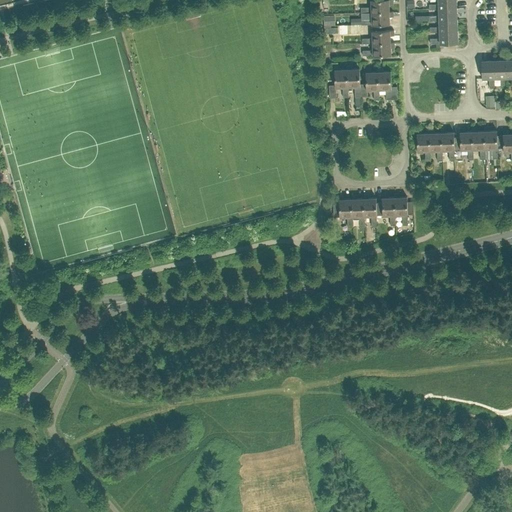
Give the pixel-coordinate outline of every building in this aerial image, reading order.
[(361,7),(361,12),(371,12),(389,11),(389,4),(392,4),(392,2),(393,2),(392,0),(370,0),(371,7),(361,7)] [(438,0),(439,4),(429,4),(429,9),(439,9),(456,8),(455,0),(438,0)] [(429,16),(429,21),(439,20),(457,20),(456,8),(439,9),(439,15),(429,16)] [(372,24),(385,24),(390,24),(390,16),(392,16),(392,14),(393,14),(393,11),(389,11),(371,12),(372,19),(361,19),(362,24),(372,24)] [(439,27),(430,27),(430,32),(440,32),(440,31),(457,31),(457,20),(439,20),(439,27)] [(385,30),(385,27),(385,24),(372,24),(372,30),(372,38),(362,38),(362,43),(372,43),(390,42),(390,35),(393,35),(393,33),(394,33),(394,30),(390,30),(385,30)] [(440,43),(457,43),(457,31),(440,31),(440,32),(440,38),(430,38),(430,43),(435,43),(439,43),(440,43)] [(362,50),(363,55),(373,55),(391,55),(391,47),(393,47),(393,45),(394,45),(394,42),(390,42),(372,43),(373,50),(362,50)] [(489,88),(494,87),(494,78),(493,60),(482,61),(482,78),(489,78),(489,88)] [(500,87),(506,87),(505,77),(505,60),(493,60),(494,78),(500,77),(500,87)] [(343,97),(348,97),(348,87),(347,69),(340,69),(340,66),(337,66),(337,65),(335,65),(335,69),(334,69),(335,85),(329,85),(329,98),(336,97),(336,87),(343,87),(343,97)] [(355,86),(355,97),(361,96),(361,84),(360,84),(359,68),(352,68),(352,66),(349,66),(349,65),(347,65),(347,69),(348,87),(355,86)] [(386,99),(398,99),(397,86),(391,86),(390,71),(383,71),(383,68),(380,68),(380,67),(378,68),(378,71),(379,89),(386,89),(386,99)] [(374,100),(379,99),(379,89),(378,71),(371,71),(371,69),(369,69),(368,68),(366,68),(366,72),(366,84),(361,84),(361,96),(367,96),(367,90),(374,89),(374,100)] [(480,159),(485,159),(485,149),(484,130),(477,131),(477,128),(475,128),(475,127),(472,127),(472,131),(473,149),(480,149),(480,159)] [(497,148),(497,135),(497,130),(489,130),(489,128),(487,128),(487,127),(484,127),(484,130),(485,149),(492,148),(492,158),(497,158),(497,148)] [(454,149),(454,137),(454,132),(446,132),(446,129),(444,129),(444,128),(441,128),(441,132),(442,150),(449,150),(449,160),(454,160),(454,150),(454,149)] [(468,159),(473,159),(473,149),(472,131),(465,131),(465,128),(463,129),(463,128),(460,128),(460,131),(460,137),(454,137),(454,149),(460,149),(468,149),(468,159)] [(425,161),(430,161),(430,151),(429,132),(422,133),(422,130),(420,130),(420,129),(417,129),(417,133),(417,151),(425,151),(425,161)] [(437,160),(442,160),(442,150),(441,132),(434,132),(434,130),(432,130),(432,129),(429,129),(429,132),(430,151),(437,150),(437,160)] [(503,134),(503,135),(497,135),(497,148),(503,148),(503,152),(511,151),(511,162),(511,161),(511,133),(508,133),(508,131),(506,131),(506,130),(503,130),(503,134)] [(394,197),(388,197),(387,194),(385,194),(385,193),(382,193),(382,197),(382,202),(376,203),(377,215),(383,215),(390,215),(390,225),(396,225),(395,215),(394,197)] [(414,214),(413,201),(407,201),(407,196),(400,197),(399,194),(397,194),(397,193),(394,193),(394,197),(395,215),(402,215),(402,225),(408,225),(407,214),(408,214),(414,214)] [(364,198),(363,198),(357,198),(357,195),(354,195),(354,194),(351,195),(351,198),(352,198),(352,216),(359,216),(360,226),(365,226),(364,216),(364,198)] [(366,194),(363,194),(363,198),(364,198),(364,216),(371,216),(372,226),(377,226),(376,215),(377,215),(376,203),(376,197),(369,198),(369,195),(366,195),(366,194)] [(351,198),(345,199),(345,196),(342,196),(342,195),(339,195),(339,199),(339,204),(333,204),(334,217),(340,217),(347,217),(348,227),(353,227),(352,216),(352,198),(351,198)]
